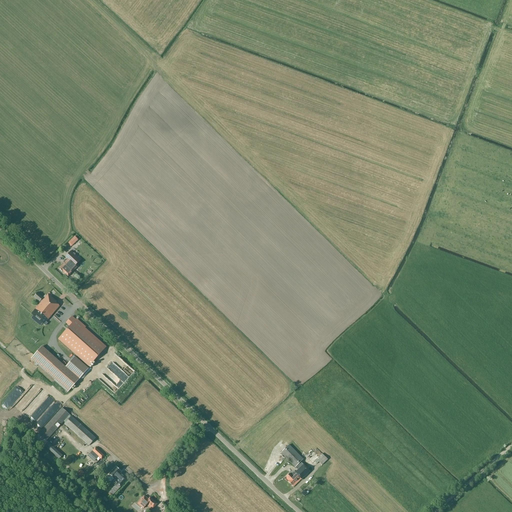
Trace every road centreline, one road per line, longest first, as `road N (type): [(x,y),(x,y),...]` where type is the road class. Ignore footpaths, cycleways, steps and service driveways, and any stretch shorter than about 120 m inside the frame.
road 1 (unclassified): [(207,425),(0,227)]
road 2 (unclassified): [(299,511),(207,425)]
